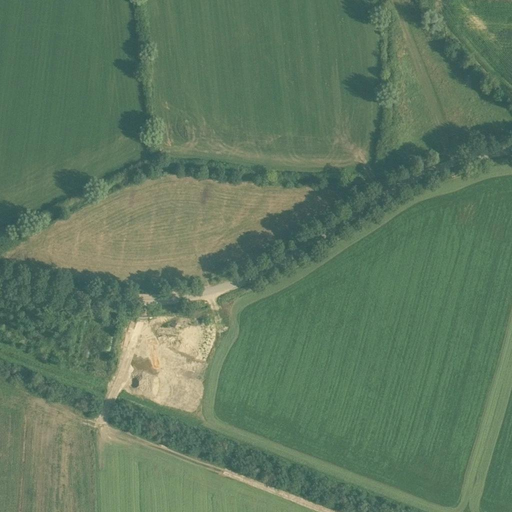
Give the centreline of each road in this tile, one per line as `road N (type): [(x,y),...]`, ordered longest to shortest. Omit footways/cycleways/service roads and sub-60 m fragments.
road 1 (unclassified): [(511,150),(408,179),(275,263),(193,295),(70,298),(0,284)]
road 2 (track): [(453,161),(394,0)]
road 3 (track): [(99,423),(144,300)]
